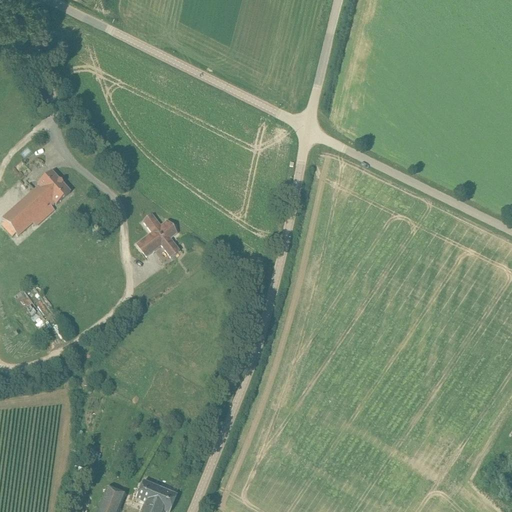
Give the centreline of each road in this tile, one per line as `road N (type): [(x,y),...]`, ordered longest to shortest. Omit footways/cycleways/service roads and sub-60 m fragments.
road 1 (unclassified): [(193,511),(274,291),(308,128)]
road 2 (unclassified): [(308,128),(49,0)]
road 3 (track): [(0,160),(52,112),(34,48),(0,17)]
road 4 (unclassified): [(308,128),(338,0)]
